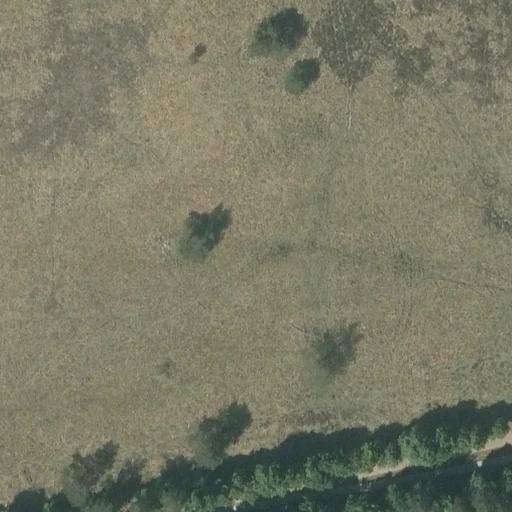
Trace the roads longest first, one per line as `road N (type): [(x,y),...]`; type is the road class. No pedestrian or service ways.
road 1 (track): [(340,478),(511,439)]
road 2 (track): [(196,511),(340,478)]
